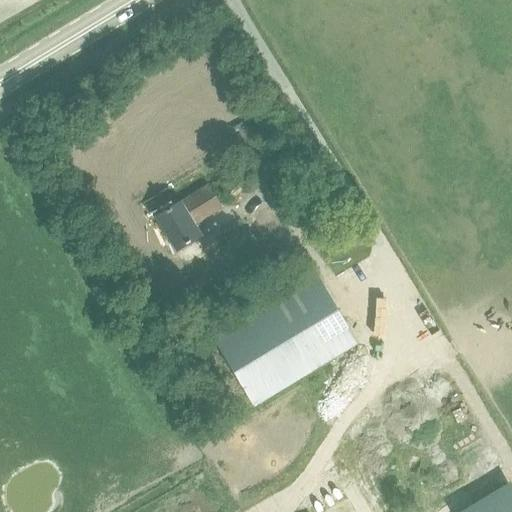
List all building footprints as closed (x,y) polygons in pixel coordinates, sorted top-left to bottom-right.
[(223,211),(209,187),(157,218),(177,251),(200,237),(195,228),(223,211)] [(254,408),(360,344),(318,276),(213,340),(254,408)] [(193,344),(183,350),(188,357),(197,352),(193,344)] [(472,499),(479,511),(511,511),(511,484),(508,478),(472,499)] [(479,511),(472,499),(454,511),(479,511)]
